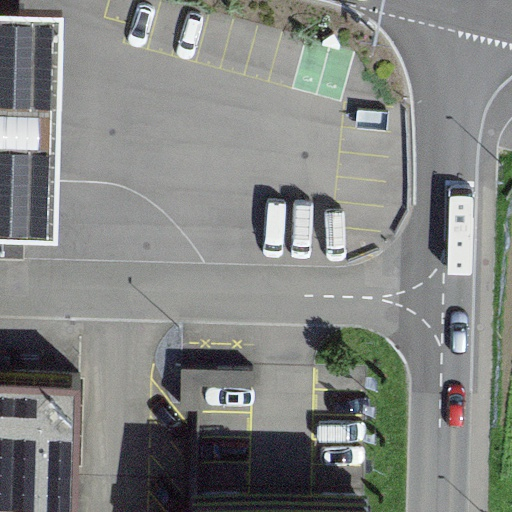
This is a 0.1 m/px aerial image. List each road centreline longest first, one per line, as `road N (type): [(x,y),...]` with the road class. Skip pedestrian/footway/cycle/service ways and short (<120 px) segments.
road 1 (residential): [(0,288),(426,300)]
road 2 (tertiary): [(463,0),(446,253),(426,300)]
road 3 (tertiary): [(426,300),(443,354),(439,511)]
